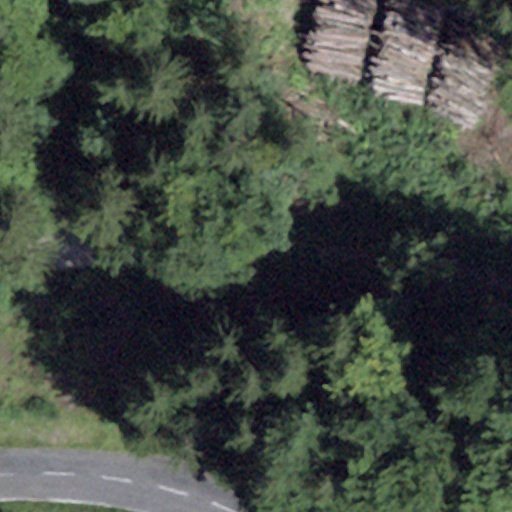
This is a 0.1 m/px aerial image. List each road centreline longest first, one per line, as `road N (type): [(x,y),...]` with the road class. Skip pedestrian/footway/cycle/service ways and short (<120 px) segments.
road 1 (tertiary): [(0,475),(131,480),(235,511)]
road 2 (track): [(309,16),(442,50),(511,100)]
